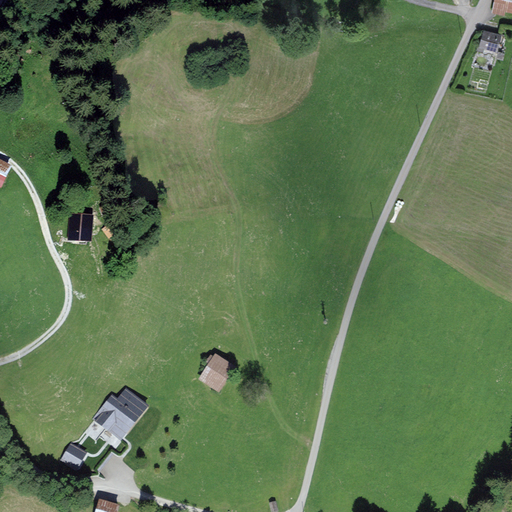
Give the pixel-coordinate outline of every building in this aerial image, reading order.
[(511,0),(495,0),(494,9),(502,11),(503,5),(511,6),(511,0)] [(497,37),(485,33),(484,38),(481,36),(478,47),(481,48),(482,44),(494,47),(497,37)] [(10,170),(0,164),(0,184),(1,185),(10,170)] [(91,219),(73,217),(72,237),(89,238),(91,219)] [(116,232),(112,226),(105,230),(109,237),(116,232)] [(230,369),(210,355),(205,361),(209,364),(200,377),(218,388),(230,369)] [(127,431),(124,428),(144,404),(128,391),(106,419),(111,423),(103,432),(115,441),(117,439),(124,444),(128,439),(124,435),(127,431)] [(107,471),(116,460),(103,450),(95,461),(107,471)] [(74,472),(80,457),(67,453),(61,468),(74,472)] [(115,511),(117,507),(101,501),(97,511),(115,511)]
